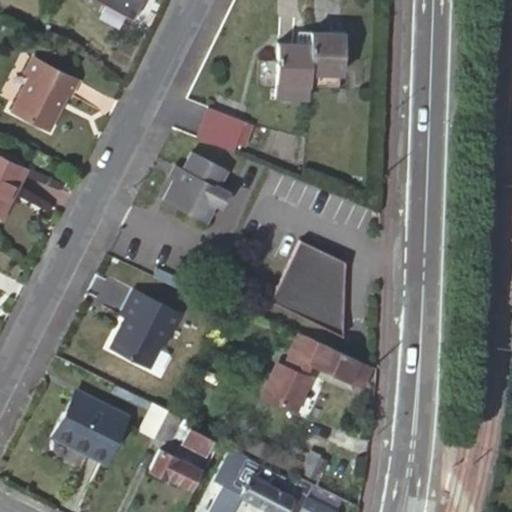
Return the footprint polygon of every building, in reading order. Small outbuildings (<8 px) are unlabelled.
[(345,33),(310,31),(309,44),(308,70),(344,72),(345,33)] [(275,91),(307,92),(307,83),(308,70),(309,44),(278,42),(275,91)] [(78,81),(33,58),(25,74),(31,76),(12,113),(52,133),(63,109),(58,107),(61,102),(63,103),(67,96),(70,97),(78,81)] [(183,105),(176,119),(235,143),(241,129),(183,105)] [(229,165),(195,148),(185,167),(187,172),(176,175),(164,197),(207,219),(217,199),(224,202),(232,188),(220,182),(229,165)] [(0,209),(11,188),(16,191),(27,170),(0,156),(0,209)] [(0,218),(1,219),(16,191),(11,188),(0,209),(0,218)] [(347,261),(301,239),(271,301),(330,328),(347,261)] [(119,330),(112,344),(115,350),(149,366),(159,344),(165,342),(179,312),(132,290),(120,316),(127,319),(122,329),(119,330)] [(362,386),(372,365),(306,334),(305,334),(298,348),(294,346),(286,366),(278,362),(263,395),(296,410),(311,377),(305,374),(310,363),(362,386)] [(72,442),(107,459),(129,415),(103,402),(101,406),(73,392),(64,411),(60,409),(47,434),(70,446),(72,442)] [(137,430),(153,437),(155,435),(168,409),(151,402),(137,430)] [(190,426),(193,422),(168,409),(155,435),(170,444),(173,437),(206,453),(213,437),(190,426)] [(253,438),(248,449),(298,475),(314,482),(317,484),(328,462),(310,453),(305,463),(253,438)] [(200,468),(160,448),(150,469),(175,482),(176,480),(191,487),(200,468)] [(337,511),(338,511),(308,496),(314,482),(298,475),(295,481),(255,461),(253,465),(227,452),(213,480),(222,484),(207,511),(233,511),(242,495),(266,507),(275,511),(337,511)]
